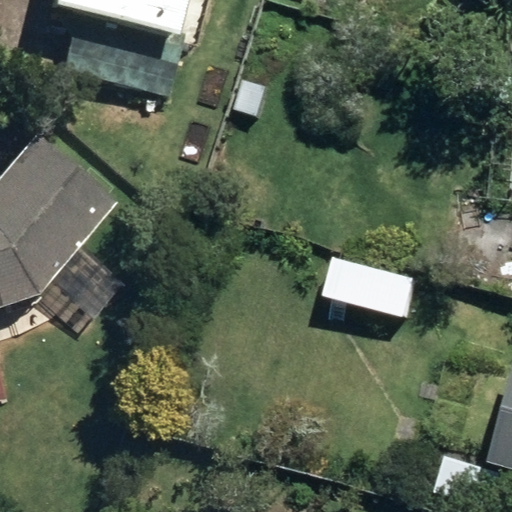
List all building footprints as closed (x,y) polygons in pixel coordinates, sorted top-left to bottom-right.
[(52,68),(162,96),(177,34),(155,27),(161,0),(36,0),(35,6),(65,14),(52,68)] [(380,0),(353,0),(376,10),(380,0)] [(232,112),(254,122),(269,93),(245,82),(232,112)] [(0,301),(25,293),(104,203),(23,133),(0,160),(0,301)] [(323,271),(357,279),(364,254),(329,245),(323,271)] [(511,369),(485,464),(511,471),(511,369)]
